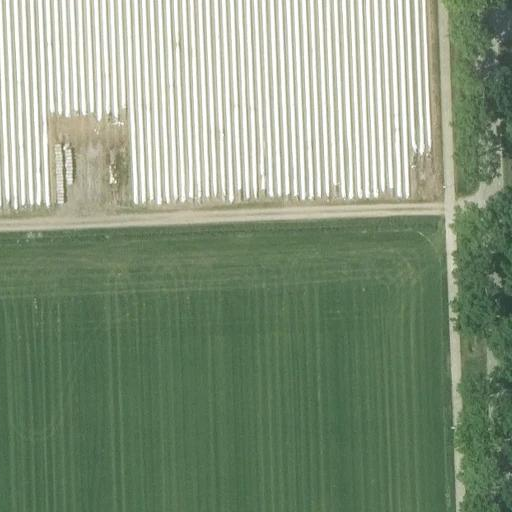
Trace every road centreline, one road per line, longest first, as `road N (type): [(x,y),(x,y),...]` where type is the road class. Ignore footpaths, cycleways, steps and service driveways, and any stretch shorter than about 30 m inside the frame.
road 1 (tertiary): [(494,511),(474,0)]
road 2 (track): [(0,233),(481,212)]
